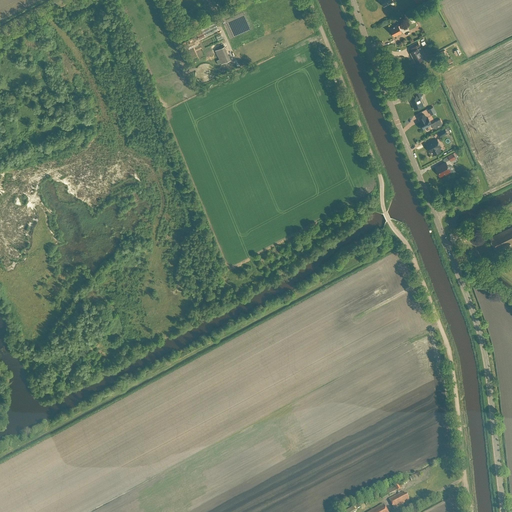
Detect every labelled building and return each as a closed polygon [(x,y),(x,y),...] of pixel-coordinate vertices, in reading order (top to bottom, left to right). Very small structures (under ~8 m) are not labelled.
[(397,24),(398,24),(390,29),(394,36),(402,32),(399,27),(404,25),(402,21),(397,24)] [(214,22),(193,32),(194,34),(196,33),(199,39),(218,30),(214,22)] [(410,52),(416,63),(423,59),(418,49),(416,50),(415,48),(420,45),(418,42),(410,46),(412,50),(412,49),(413,51),(410,52)] [(231,60),(225,46),(215,50),(221,64),(231,60)] [(444,51),(435,55),(437,60),(446,55),(445,53),(446,52),(445,50),(444,51)] [(451,58),(442,62),(445,67),(453,63),(451,58)] [(415,96),(409,98),(411,103),(412,102),(414,109),(423,106),(419,96),(423,94),(420,88),(413,91),(415,96)] [(433,107),(428,110),(431,115),(436,112),(433,107)] [(424,114),(418,117),(421,121),(418,123),(422,129),(431,124),(431,123),(428,118),(426,118),(424,114)] [(431,123),(431,124),(434,128),(442,124),(439,119),(431,123)] [(445,128),(437,132),(440,137),(447,133),(445,128)] [(437,139),(426,145),(430,152),(432,151),(434,154),(440,151),(438,148),(441,146),(437,139)] [(446,162),(436,168),(440,176),(441,176),(445,174),(450,171),(446,162)] [(511,226),(489,238),(496,251),(511,242),(511,226)] [(382,499),(397,491),(397,492),(400,490),(398,486),(395,488),(391,490),(390,488),(380,494),(382,499)] [(403,492),(389,500),(394,510),(406,503),(409,501),(406,494),(405,495),(403,492)]
